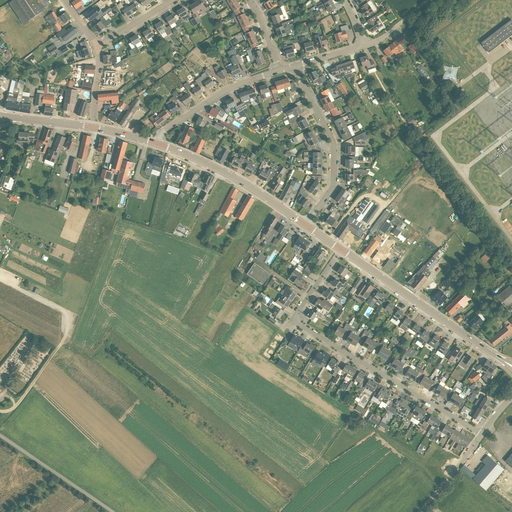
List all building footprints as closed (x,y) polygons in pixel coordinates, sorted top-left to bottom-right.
[(13,0),(9,4),(24,25),(47,8),(47,7),(50,4),(47,0),(13,0)] [(76,0),(72,3),(76,9),(83,5),(81,2),(78,3),(76,0)] [(133,1),(135,0),(128,0),(129,2),(130,2),(131,5),(128,7),(133,14),(139,10),(133,1)] [(201,10),(203,13),(209,10),(210,9),(207,5),(204,6),(202,3),(200,0),(196,0),(195,1),(196,2),(190,7),(194,13),(194,14),(195,13),(201,10)] [(235,0),(223,0),(224,2),(226,6),(228,8),(230,6),(237,2),(235,0)] [(324,10),(326,8),(334,4),(331,0),(330,0),(321,5),(322,7),(324,10)] [(366,17),(373,12),(377,10),(371,0),(361,7),(364,12),(363,12),(366,17)] [(269,11),(277,6),(275,3),(272,5),(270,1),(264,4),(269,11)] [(241,8),(237,2),(230,6),(234,12),(236,15),(240,12),(238,9),(241,8)] [(133,14),(128,7),(124,10),(120,4),(116,6),(121,13),(123,12),(127,17),(133,14)] [(329,13),(332,11),(336,9),(334,4),(326,8),(329,13)] [(274,24),(282,22),(280,16),(283,15),(281,8),(284,6),(284,5),(273,12),(275,16),(272,17),(274,24)] [(319,10),(313,13),(311,9),(308,11),(313,16),(316,14),(321,11),(323,10),(324,10),(322,7),(319,9),(319,10)] [(86,16),(91,22),(97,18),(98,20),(105,14),(103,12),(102,12),(100,9),(98,11),(95,8),(93,9),(94,10),(86,16)] [(187,13),(186,12),(184,8),(177,12),(181,18),(184,17),(186,20),(190,17),(187,13)] [(209,13),(213,20),(217,17),(213,10),(209,13)] [(50,24),(52,27),(50,28),(54,36),(62,29),(58,23),(59,22),(57,19),(58,18),(54,12),(44,18),(48,24),(50,24)] [(66,12),(58,18),(57,19),(59,22),(59,23),(63,20),(65,24),(71,19),(66,12)] [(240,23),(247,20),(244,14),(242,15),(240,12),(236,15),(237,17),(240,23)] [(378,19),(377,17),(380,15),(378,14),(367,21),(369,24),(370,24),(370,25),(368,27),(372,33),(383,26),(378,19)] [(177,21),(176,19),(173,15),(166,19),(170,26),(175,23),(178,28),(183,25),(179,19),(177,21)] [(112,23),(109,18),(106,20),(103,17),(100,19),(102,21),(94,26),(99,33),(112,23)] [(250,25),(247,20),(240,23),(243,29),(244,32),(248,29),(247,27),(250,25)] [(280,38),(292,33),(291,30),(294,28),(292,24),(289,25),(288,23),(292,22),(292,20),(282,24),(283,27),(276,29),(280,38)] [(489,53),(505,41),(511,35),(511,20),(481,43),(489,53)] [(166,28),(164,26),(162,21),(155,26),(159,33),(160,32),(161,35),(165,33),(167,36),(172,33),(168,27),(166,28)] [(335,35),(336,38),(337,43),(343,41),(343,38),(347,37),(346,31),(349,30),(347,25),(341,27),(342,32),(335,35)] [(65,28),(57,35),(60,39),(62,37),(66,42),(77,32),(72,26),(67,31),(65,28)] [(155,37),(152,33),(150,29),(143,33),(148,40),(152,38),(155,44),(162,40),(158,35),(155,37)] [(252,31),(250,32),(248,29),(244,32),(241,33),(242,36),(245,35),(247,40),(255,37),(252,31)] [(141,42),(139,39),(137,35),(130,39),(134,46),(135,47),(132,49),(135,55),(140,52),(136,45),(141,42)] [(314,50),(312,42),(307,43),(305,36),(299,38),(301,46),(304,45),(306,52),(314,50)] [(328,44),(326,39),(325,36),(323,37),(323,36),(315,39),(318,49),(325,46),(325,45),(328,44)] [(406,41),(405,40),(402,36),(397,41),(397,40),(392,44),(399,54),(404,50),(400,45),(406,41)] [(246,51),(252,49),(256,47),(255,44),(258,43),(255,37),(247,40),(250,46),(245,49),(246,51)] [(82,58),(90,56),(85,41),(80,43),(82,49),(79,50),(82,58)] [(401,56),(399,54),(392,44),(383,51),(389,58),(393,54),(395,56),(396,55),(398,58),(401,56)] [(222,48),(219,45),(217,48),(213,52),(217,55),(220,51),(222,48)] [(295,56),(293,50),(295,49),(294,45),(283,48),(285,52),(286,52),(288,58),(295,56)] [(408,47),(413,54),(416,51),(411,45),(408,47)] [(59,51),(56,47),(50,51),(50,52),(52,55),(56,52),(59,51)] [(238,55),(235,49),(227,52),(230,58),(233,63),(228,65),(233,76),(241,72),(237,65),(240,63),(239,61),(236,56),(238,55)] [(261,50),(256,52),(254,53),(252,49),(246,51),(251,62),(256,60),(263,57),(261,50)] [(112,63),(116,63),(117,63),(116,51),(110,51),(111,55),(104,55),(104,64),(112,64),(112,63)] [(369,62),(369,61),(367,56),(360,59),(363,67),(367,66),(368,71),(376,68),(373,61),(369,62)] [(254,64),(255,67),(266,63),(263,57),(256,60),(257,63),(254,64)] [(356,71),(354,66),(352,61),(342,65),(344,72),(345,75),(356,71)] [(95,67),(86,66),(86,64),(78,64),(77,71),(84,71),(84,73),(95,74),(95,67)] [(341,74),(341,73),(344,72),(342,65),(334,67),(335,68),(331,70),(332,75),(333,76),(341,74)] [(228,77),(224,69),(221,71),(219,66),(214,68),(219,77),(221,76),(223,80),(228,77)] [(417,71),(424,80),(425,80),(428,77),(429,76),(426,71),(422,67),(419,70),(417,71)] [(318,74),(317,75),(315,71),(309,74),(315,84),(318,82),(319,84),(326,80),(324,75),(320,77),(318,74)] [(118,74),(112,73),(107,73),(108,73),(107,81),(106,81),(106,85),(115,86),(115,80),(118,80),(118,74)] [(215,84),(212,80),(209,75),(204,79),(202,76),(195,81),(196,82),(199,87),(199,86),(204,83),(208,89),(215,84)] [(93,84),(88,83),(83,83),(84,78),(77,77),(76,81),(70,80),(69,87),(92,91),(93,84)] [(298,90),(294,82),(290,84),(288,79),(282,81),(285,92),(287,97),(290,96),(288,90),(291,89),(292,92),(298,90)] [(327,82),(331,88),(335,85),(331,79),(327,82)] [(21,103),(22,96),(24,86),(23,85),(24,82),(20,80),(18,83),(17,88),(14,87),(13,94),(9,93),(7,109),(20,112),(21,103)] [(278,94),(285,92),(282,81),(275,83),(276,86),(271,88),(273,94),(278,92),(278,94)] [(203,92),(199,86),(199,87),(196,82),(193,84),(196,88),(192,91),(197,97),(203,92)] [(337,85),(344,95),(345,94),(347,97),(350,95),(348,93),(349,92),(349,91),(348,88),(347,89),(343,82),(337,85)] [(362,91),(368,87),(365,82),(359,86),(362,91)] [(269,92),(267,85),(260,87),(262,94),(263,99),(266,98),(265,94),(269,92)] [(78,90),(66,89),(63,111),(71,112),(72,105),(76,105),(78,90)] [(246,92),(249,99),(257,97),(256,94),(254,89),(246,92)] [(324,106),(332,102),(328,96),(329,96),(328,93),(330,92),(328,89),(321,93),(324,98),(321,100),(324,106)] [(192,100),(187,94),(184,96),(182,93),(179,95),(176,91),(172,94),(174,96),(177,101),(180,98),(185,105),(192,100)] [(99,102),(112,100),(112,106),(117,106),(117,103),(119,103),(118,92),(98,94),(99,102)] [(242,102),(249,99),(246,92),(239,94),(242,102)] [(43,104),(43,95),(36,94),(35,106),(42,107),(43,104)] [(54,105),(55,96),(43,95),(43,104),(46,104),(46,108),(45,107),(44,115),(53,116),(54,108),(51,108),(51,105),(54,105)] [(30,113),(32,105),(28,104),(30,97),(22,96),(21,103),(20,112),(30,113)] [(168,107),(172,114),(179,109),(175,104),(178,102),(177,101),(174,96),(169,100),(170,101),(166,103),(168,107)] [(240,104),(237,106),(233,98),(225,102),(227,106),(224,108),(227,113),(229,111),(234,114),(238,112),(241,118),(246,115),(243,110),(240,104)] [(89,104),(84,102),(81,101),(77,115),(85,117),(87,109),(89,104)] [(126,112),(129,106),(121,101),(118,107),(126,112)] [(125,128),(127,124),(139,106),(133,102),(119,124),(125,128)] [(338,114),(340,113),(339,110),(338,111),(336,108),(335,109),(332,102),(324,106),(327,113),(331,111),(334,116),(336,115),(338,114)] [(274,114),(278,112),(276,104),(271,106),(272,108),(269,109),(271,116),(274,115),(274,114)] [(226,114),(224,110),(217,106),(215,110),(213,108),(209,114),(216,118),(218,115),(223,118),(226,114)] [(295,117),(302,113),(299,106),(286,113),(288,117),(293,114),(295,117)] [(115,122),(122,112),(117,109),(115,113),(111,111),(107,118),(115,122)] [(169,116),(171,115),(167,110),(165,111),(165,110),(156,117),(154,115),(149,118),(156,127),(170,116),(169,116)] [(413,116),(407,119),(410,126),(416,122),(413,116)] [(207,121),(204,120),(200,117),(196,124),(205,128),(207,125),(208,126),(210,123),(207,121)] [(337,126),(345,122),(343,117),(334,122),(337,126)] [(302,130),(309,126),(305,119),(298,122),(297,120),(290,124),(293,130),(301,127),(302,130)] [(219,124),(223,126),(226,127),(233,132),(235,128),(226,123),(221,120),(219,124)] [(259,125),(261,129),(270,124),(268,120),(259,125)] [(339,131),(348,127),(345,122),(337,126),(339,131)] [(144,128),(144,127),(133,124),(131,128),(131,130),(143,133),(144,128)] [(185,148),(192,134),(194,129),(191,128),(186,126),(178,145),(185,148)] [(341,136),(350,131),(348,127),(339,131),(341,136)] [(45,153),(53,131),(45,129),(41,140),(38,139),(34,150),(37,151),(43,153),(45,153)] [(307,141),(315,137),(312,131),(304,135),(303,133),(295,137),(298,143),(304,140),(305,142),(307,141)] [(344,140),(352,136),(350,131),(341,136),(344,140)] [(365,132),(353,138),(355,142),(363,139),(364,141),(370,138),(368,136),(365,132)] [(34,142),(34,134),(28,133),(19,133),(19,138),(17,138),(17,143),(30,144),(30,142),(34,142)] [(425,134),(414,143),(416,145),(427,136),(425,134)] [(56,163),(66,138),(59,135),(53,150),(49,149),(45,159),(56,163)] [(87,154),(90,142),(91,137),(84,135),(83,140),(79,158),(85,159),(86,153),(87,154)] [(192,146),(190,150),(199,154),(201,150),(205,141),(202,139),(203,137),(201,136),(200,135),(199,137),(199,138),(198,138),(194,148),(192,146)] [(73,151),(74,149),(76,145),(73,144),(75,139),(76,140),(76,139),(74,138),(74,137),(72,136),(71,138),(70,137),(65,148),(73,151)] [(311,147),(318,143),(315,137),(307,141),(311,147)] [(101,138),(100,143),(97,156),(104,157),(108,140),(101,138)] [(126,148),(128,143),(120,141),(112,169),(119,171),(122,160),(123,160),(126,148)] [(218,160),(223,163),(227,156),(229,151),(224,149),(223,150),(219,147),(215,155),(219,157),(218,160)] [(359,147),(351,147),(346,147),(346,155),(355,155),(355,157),(359,157),(359,147)] [(159,170),(161,165),(163,160),(155,157),(152,164),(148,162),(145,171),(151,174),(153,168),(159,170)] [(243,167),(247,160),(241,157),(240,160),(235,157),(231,164),(234,165),(234,166),(236,167),(236,166),(239,167),(240,165),(243,167)] [(359,157),(355,157),(355,160),(346,160),(346,168),(354,168),(354,164),(357,164),(357,161),(366,161),(366,159),(366,157),(359,157)] [(78,160),(72,158),(69,168),(67,168),(67,170),(68,171),(68,173),(74,174),(78,160)] [(126,185),(131,187),(133,181),(128,180),(133,163),(123,160),(122,160),(119,171),(116,182),(117,183),(126,185)] [(252,174),(256,168),(251,165),(252,162),(247,160),(243,167),(246,168),(245,170),(247,172),(247,173),(249,174),(250,173),(252,174)] [(272,168),(271,170),(275,171),(275,172),(278,167),(271,163),(270,166),(272,168)] [(164,165),(160,182),(167,185),(170,175),(181,178),(183,170),(179,168),(176,167),(171,166),(171,167),(164,165)] [(277,171),(283,175),(287,170),(280,165),(277,171)] [(270,181),(275,171),(269,168),(267,173),(262,171),(258,177),(261,179),(261,180),(263,181),(263,180),(266,181),(267,179),(270,181)] [(100,178),(108,180),(110,172),(102,170),(100,178)] [(346,181),(348,181),(348,184),(350,185),(350,182),(354,182),(354,181),(357,181),(357,178),(357,175),(367,175),(370,171),(354,171),(354,175),(346,175),(346,181)] [(189,179),(188,181),(188,182),(194,184),(193,186),(197,188),(199,184),(201,179),(197,177),(198,176),(191,173),(189,179)] [(212,183),(211,182),(212,178),(206,175),(203,183),(206,184),(203,190),(208,192),(212,183)] [(278,192),(284,183),(282,181),(277,178),(272,185),(273,185),(271,188),(278,192)] [(292,180),(291,182),(290,184),(288,183),(280,199),(286,202),(291,192),(295,195),(301,184),(292,180)] [(131,190),(138,192),(143,194),(145,184),(133,181),(131,187),(130,190),(131,190)] [(322,186),(318,183),(316,181),(312,186),(318,191),(322,186)] [(315,196),(318,191),(312,186),(308,191),(315,196)] [(238,190),(233,188),(219,213),(228,217),(237,201),(233,199),(238,190)] [(348,192),(347,191),(343,188),(339,194),(347,200),(350,195),(352,197),(355,192),(350,189),(348,192)] [(299,199),(303,202),(300,205),(305,209),(310,202),(306,198),(308,195),(305,193),(301,189),(299,193),(302,195),(299,199)] [(204,192),(199,202),(204,205),(209,195),(204,192)] [(344,204),(347,200),(339,194),(335,200),(340,203),(338,206),(343,210),(346,205),(344,204)] [(242,221),(254,200),(248,196),(235,217),(242,221)] [(360,238),(363,233),(364,231),(361,229),(364,225),(360,223),(362,220),(368,224),(380,208),(367,199),(355,215),(356,216),(354,219),(350,216),(347,220),(336,236),(342,240),(349,230),(360,238)] [(332,218),(338,210),(332,206),(329,211),(332,213),(326,222),(332,226),(332,225),(335,227),(338,222),(336,221),(336,220),(332,218)] [(385,210),(369,231),(370,232),(375,236),(391,215),(385,210)] [(265,240),(278,219),(273,216),(266,228),(267,228),(263,234),(264,234),(262,238),(265,240)] [(224,231),(220,227),(219,226),(217,223),(212,227),(214,230),(215,230),(215,231),(218,233),(216,235),(217,236),(224,231)] [(288,233),(290,230),(282,225),(278,232),(281,234),(277,239),(276,238),(273,244),(278,247),(284,237),(285,238),(288,233)] [(294,242),(296,243),(295,244),(305,251),(310,243),(300,236),(299,237),(298,236),(296,236),(294,237),(293,238),(293,240),(294,242)] [(368,255),(371,252),(381,239),(376,236),(364,252),(368,255)] [(256,243),(253,248),(258,251),(262,247),(256,243)] [(389,272),(402,256),(392,248),(386,256),(379,251),(373,259),(389,272)] [(314,263),(318,266),(323,259),(322,258),(326,253),(320,249),(314,256),(318,258),(314,263)] [(438,251),(433,257),(437,260),(437,261),(442,255),(438,251)] [(480,259),(485,263),(491,258),(486,253),(480,259)] [(433,257),(425,266),(428,269),(437,260),(433,257)] [(262,285),(263,285),(270,274),(255,263),(254,263),(247,274),(262,285)] [(313,270),(308,268),(307,266),(307,265),(306,264),(301,271),(308,276),(313,270)] [(350,276),(352,274),(342,266),(337,272),(345,277),(347,274),(350,276)] [(300,273),(301,271),(296,268),(295,269),(290,277),(295,280),(294,282),(301,287),(305,281),(300,277),(302,274),(300,273)] [(417,291),(420,287),(432,273),(426,269),(411,286),(417,291)] [(357,289),(362,281),(359,278),(353,287),(357,289)] [(343,280),(341,282),(336,279),(333,282),(331,281),(330,283),(338,290),(341,286),(345,289),(348,284),(343,280)] [(447,288),(452,284),(448,279),(443,284),(447,288)] [(366,298),(370,292),(373,288),(367,283),(365,286),(362,283),(355,293),(359,296),(360,297),(361,295),(366,298)] [(292,292),(294,290),(288,285),(284,290),(283,290),(282,291),(281,292),(281,293),(282,294),(292,301),(296,295),(292,292)] [(451,315),(461,306),(463,308),(471,301),(469,299),(474,295),(471,292),(474,288),(471,285),(463,293),(463,292),(445,309),(451,315)] [(511,288),(510,285),(496,297),(507,309),(511,304),(511,288)] [(333,293),(332,292),(328,289),(326,292),(324,291),(322,294),(333,302),(335,298),(339,301),(343,296),(340,294),(335,290),(333,293)] [(442,295),(443,294),(440,290),(432,297),(435,300),(435,301),(436,303),(437,302),(440,305),(446,299),(442,295)] [(381,304),(386,296),(383,294),(382,294),(378,292),(374,297),(372,295),(366,303),(372,307),(376,301),(378,301),(377,302),(380,304),(380,303),(381,304)] [(246,294),(242,302),(245,304),(250,296),(246,294)] [(287,307),(292,301),(282,294),(276,303),(282,307),(284,304),(287,307)] [(333,305),(325,299),(323,302),(319,299),(314,305),(317,307),(316,310),(319,312),(322,308),(329,312),(333,305)] [(282,307),(276,303),(275,302),(271,308),(275,310),(272,314),(279,318),(284,312),(280,309),(282,307)] [(392,308),(394,306),(389,302),(385,309),(389,312),(389,313),(391,315),(392,314),(395,310),(392,308)] [(316,310),(314,308),(312,311),(311,313),(310,312),(307,316),(313,321),(315,317),(317,319),(319,316),(324,319),(326,317),(319,312),(316,310)] [(399,309),(397,311),(394,315),(392,318),(397,322),(398,320),(400,321),(404,316),(402,315),(403,312),(399,309)] [(474,329),(483,321),(478,315),(469,323),(474,329)] [(407,331),(412,324),(410,323),(411,320),(407,317),(402,324),(399,327),(406,332),(407,331)] [(341,338),(345,331),(347,332),(351,326),(347,323),(343,329),(339,326),(335,334),(341,338)] [(417,337),(421,331),(419,329),(421,327),(416,323),(414,326),(410,332),(414,335),(413,337),(416,338),(417,337)] [(511,328),(509,325),(490,340),(495,346),(507,336),(508,337),(511,334),(511,328)] [(350,343),(356,335),(351,332),(352,331),(349,329),(346,335),(348,337),(346,341),(350,343)] [(424,346),(430,337),(428,335),(430,333),(425,330),(423,332),(419,338),(417,341),(418,341),(422,344),(421,345),(424,346)] [(363,340),(366,335),(363,333),(360,338),(356,335),(350,343),(355,346),(360,339),(363,340)] [(436,348),(441,342),(438,340),(440,338),(435,334),(431,341),(435,344),(434,346),(436,348)] [(299,349),(305,340),(300,338),(300,339),(294,335),(290,342),(296,346),(296,347),(299,349)] [(367,349),(373,340),(368,337),(369,336),(366,335),(363,340),(365,342),(363,346),(367,349)] [(377,349),(380,345),(380,344),(378,342),(377,343),(373,340),(367,349),(372,352),(375,347),(377,349)] [(445,356),(446,354),(449,350),(446,348),(449,344),(445,341),(438,351),(443,354),(442,354),(445,356)] [(310,344),(310,345),(307,343),(304,348),(301,346),(298,353),(307,358),(315,346),(310,344)] [(387,349),(385,347),(383,346),(377,355),(382,357),(387,349)] [(460,358),(464,352),(457,348),(453,354),(450,352),(446,358),(452,363),(457,356),(459,358),(460,358)] [(392,352),(390,350),(387,349),(382,357),(387,360),(392,352)] [(325,365),(330,356),(326,353),(325,355),(319,352),(314,360),(317,362),(317,364),(321,366),(322,364),(325,365)] [(464,356),(458,364),(465,369),(467,365),(469,366),(474,359),(468,355),(467,358),(464,356)] [(395,370),(400,361),(395,358),(396,357),(393,356),(390,361),(392,363),(390,367),(395,370)] [(337,367),(340,361),(336,359),(336,360),(332,358),(326,368),(331,371),(330,373),(335,377),(340,369),(337,367)] [(479,369),(485,373),(493,363),(488,360),(483,367),(481,364),(475,368),(477,371),(479,369)] [(405,370),(408,364),(406,362),(405,364),(400,361),(395,370),(400,373),(402,368),(405,370)] [(284,362),(281,367),(286,370),(289,365),(284,362)] [(490,376),(497,366),(493,363),(485,373),(486,374),(479,380),(481,383),(481,382),(485,386),(490,382),(486,377),(488,375),(490,377),(490,376)] [(409,378),(414,370),(410,367),(411,366),(408,364),(405,370),(407,371),(405,376),(409,378)] [(348,374),(352,367),(348,365),(348,366),(346,365),(341,373),(343,375),(345,372),(347,374),(348,374)] [(425,375),(426,372),(427,373),(430,367),(428,366),(425,371),(424,371),(423,373),(419,379),(422,380),(419,384),(424,387),(429,378),(425,375)] [(351,380),(356,371),(355,370),(355,369),(352,367),(348,374),(347,374),(344,379),(349,382),(350,379),(351,380)] [(419,379),(423,373),(420,371),(419,373),(414,370),(409,378),(414,381),(417,377),(419,379)] [(470,376),(475,382),(481,377),(476,371),(470,376)] [(361,388),(364,383),(364,382),(362,380),(364,376),(363,375),(364,374),(360,372),(360,373),(359,373),(355,380),(360,383),(358,386),(361,388)] [(335,384),(341,376),(337,374),(332,382),(335,384)] [(434,387),(437,382),(434,380),(434,381),(429,378),(424,387),(429,390),(431,386),(434,387)] [(348,391),(353,382),(350,380),(345,389),(346,389),(345,391),(347,391),(347,390),(348,391)] [(361,388),(357,394),(360,396),(364,388),(372,393),(378,384),(373,381),(372,382),(368,380),(366,385),(364,383),(361,388)] [(439,396),(444,387),(446,384),(441,381),(440,383),(437,382),(434,387),(436,389),(434,393),(439,396)] [(381,402),(388,390),(382,386),(379,392),(377,391),(373,396),(379,400),(379,401),(381,402)] [(448,396),(452,390),(449,389),(449,390),(444,387),(439,396),(444,399),(446,394),(448,396)] [(387,405),(390,406),(393,401),(391,399),(392,397),(390,396),(392,392),(388,390),(381,402),(380,405),(385,408),(387,405)] [(453,404),(460,393),(455,391),(454,392),(452,391),(452,390),(448,396),(451,397),(449,402),(453,404)] [(463,405),(466,400),(466,399),(464,398),(463,399),(459,396),(460,393),(453,404),(458,407),(461,403),(463,405)] [(491,400),(487,398),(483,396),(480,401),(488,406),(491,400)] [(393,401),(390,406),(396,410),(395,411),(397,413),(405,400),(401,398),(399,401),(397,400),(396,402),(393,401)] [(402,417),(405,419),(406,418),(407,416),(410,411),(411,409),(409,407),(407,405),(409,402),(405,400),(397,413),(397,414),(400,416),(401,413),(403,415),(402,417)] [(480,401),(478,400),(475,405),(477,406),(485,411),(488,406),(480,401)] [(415,419),(421,409),(416,406),(412,412),(410,411),(407,416),(406,418),(407,419),(410,421),(412,417),(415,419)] [(481,416),(485,411),(477,406),(474,411),(481,416)] [(421,422),(426,412),(421,409),(415,419),(413,422),(418,425),(419,423),(420,422),(421,422)] [(478,421),(481,416),(474,411),(471,417),(478,421)] [(432,425),(436,418),(431,415),(427,421),(425,420),(422,425),(422,426),(424,427),(426,428),(429,423),(432,425)] [(430,428),(436,431),(438,428),(441,422),(436,418),(432,425),(430,428)] [(446,425),(443,430),(441,432),(446,435),(450,428),(446,425)] [(450,437),(454,430),(450,428),(446,435),(450,437)] [(450,438),(455,441),(460,433),(455,430),(454,430),(450,437),(450,438)] [(455,441),(455,442),(460,444),(465,436),(460,433),(455,441)] [(465,436),(460,444),(462,446),(465,448),(471,439),(465,436)] [(504,470),(491,459),(487,455),(483,460),(485,462),(484,463),(486,464),(473,479),(486,491),(504,470)]
